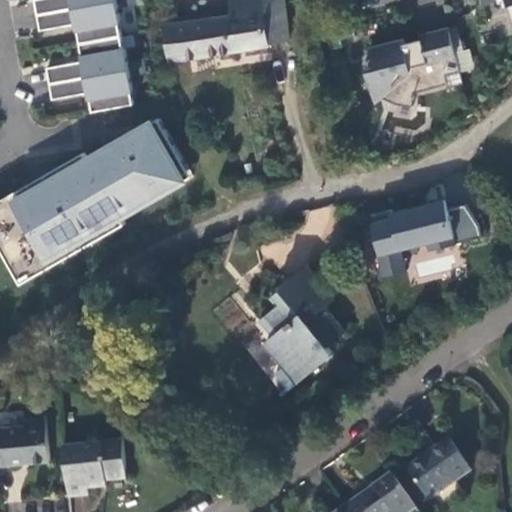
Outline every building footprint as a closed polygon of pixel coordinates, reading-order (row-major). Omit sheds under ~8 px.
[(88,89),(90,103),(131,95),(129,82),(130,81),(122,39),(121,39),(117,13),(117,12),(115,0),(32,0),(36,14),(37,21),(66,16),(66,13),(73,11),(74,20),(75,20),(80,47),(79,47),(81,56),(74,57),(73,54),(44,59),(45,65),(48,82),(49,91),(79,85),(78,81),(85,80),(87,89),(88,89)] [(192,52),(266,41),(266,40),(260,0),(226,0),(228,12),(187,18),(192,52)] [(279,0),(260,0),(266,40),(285,37),(279,0)] [(511,0),(477,0),(481,13),(511,5),(511,0)] [(166,56),(192,52),(187,18),(161,22),(166,56)] [(439,68),(454,65),(443,21),(415,30),(416,34),(400,39),(398,34),(366,44),(370,62),(362,65),(373,77),(383,86),(378,93),(391,100),(407,101),(405,89),(441,76),(439,68)] [(189,171),(154,112),(85,151),(79,145),(0,188),(0,240),(21,273),(122,214),(117,205),(189,171)] [(366,215),(378,279),(410,273),(412,283),(455,275),(450,245),(477,240),(471,204),(447,208),(446,200),(366,215)] [(279,366),(271,373),(285,391),(328,358),(321,348),(340,334),(321,308),(328,302),(301,266),(274,287),(282,297),(259,314),(272,331),(265,336),(260,340),(279,366)] [(252,319),(265,336),(272,331),(259,314),(252,319)] [(260,340),(251,347),(271,373),(279,366),(260,340)] [(0,458),(46,453),(41,412),(20,415),(20,419),(0,421),(0,458)] [(448,433),(405,462),(428,494),(470,465),(448,433)] [(118,434),(61,439),(65,488),(85,487),(84,481),(83,473),(97,471),(121,469),(118,434)] [(98,480),(97,471),(83,473),(84,481),(98,480)] [(371,481),(341,500),(349,511),(387,511),(392,509),(394,511),(397,511),(412,502),(391,472),(373,484),(371,481)] [(349,511),(341,500),(324,511),(349,511)]
